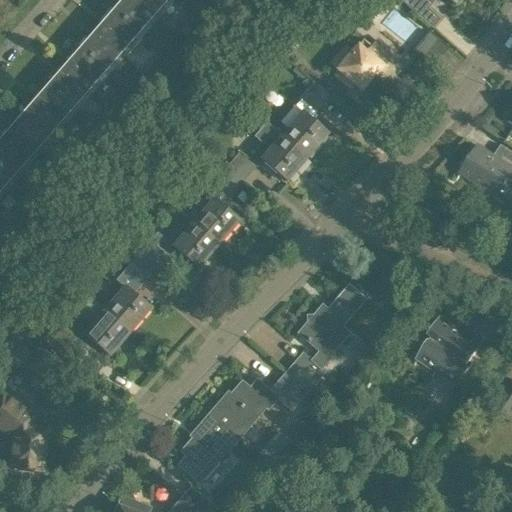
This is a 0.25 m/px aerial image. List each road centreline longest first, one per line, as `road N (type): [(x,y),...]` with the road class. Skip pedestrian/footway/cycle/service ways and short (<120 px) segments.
road 1 (residential): [(73,511),(215,346),(348,215)]
road 2 (residential): [(348,215),(431,130),(511,27)]
road 3 (residential): [(348,215),(511,300)]
